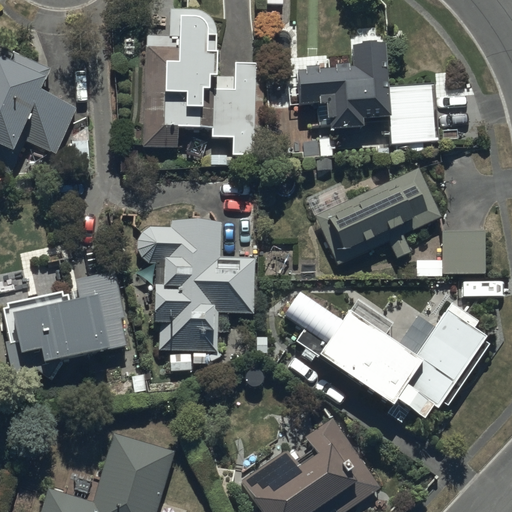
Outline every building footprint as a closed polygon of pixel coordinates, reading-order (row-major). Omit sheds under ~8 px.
[(198,7),(170,5),(169,36),(150,36),(150,44),(146,44),(143,145),(179,146),(180,125),(212,126),(212,138),(234,139),(233,153),(256,153),(258,61),(237,61),(237,72),(220,72),(220,48),(209,47),(210,15),(198,7)] [(390,38),(354,39),(354,62),(352,62),(352,59),(337,59),(338,65),(323,65),(323,61),(310,61),(310,68),(299,68),(300,104),(319,103),(320,124),(332,123),(332,127),(366,126),(366,119),(391,119),(392,142),(436,141),(435,83),(391,84),(390,38)] [(0,44),(0,164),(13,171),(29,140),(56,154),(79,108),(43,84),(51,66),(0,44)] [(341,181),(307,197),(337,264),(388,241),(396,258),(414,250),(405,230),(442,213),(420,165),(349,197),(341,181)] [(220,217),(173,217),(173,225),(150,224),(149,224),(148,225),(147,226),(146,227),(145,228),(144,229),(143,230),(142,231),(141,232),(141,233),(140,234),(140,236),(139,237),(139,238),(139,240),(138,241),(138,242),(138,244),(139,245),(139,246),(139,248),(139,249),(140,250),(140,251),(141,253),(142,254),(142,255),(143,256),(144,257),(145,258),(146,259),(147,260),(148,260),(150,261),(151,262),(158,262),(158,258),(168,258),(168,280),(158,280),(158,319),(162,319),(162,348),(171,348),(171,370),(218,370),(218,310),(254,310),(254,257),(220,257),(220,217)] [(443,261),(417,261),(417,280),(441,280),(441,276),(487,276),(487,233),(443,233),(443,261)] [(11,305),(5,306),(12,341),(20,339),(22,349),(44,345),(46,358),(128,343),(123,315),(126,314),(118,268),(74,276),(77,293),(71,294),(71,291),(65,292),(64,288),(9,298),(11,305)] [(492,281),(459,281),(459,301),(492,301),(492,281)] [(383,310),(360,295),(345,318),(300,289),(282,317),(301,330),(295,339),(364,383),(358,391),(405,422),(415,407),(427,416),(437,401),(442,404),(444,399),(451,404),(492,340),(487,337),(489,332),(476,324),(480,317),(454,300),(448,309),(433,299),(423,314),(393,295),(383,310)] [(335,413),(243,477),(266,510),(262,511),(344,511),(385,484),(335,413)] [(157,511),(175,448),(113,431),(94,500),(51,487),(44,511),(157,511)]
